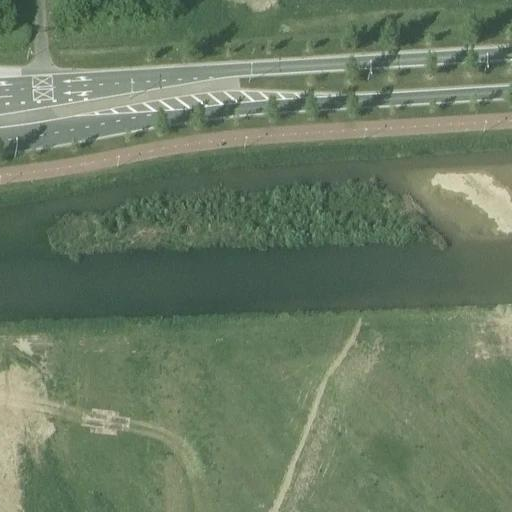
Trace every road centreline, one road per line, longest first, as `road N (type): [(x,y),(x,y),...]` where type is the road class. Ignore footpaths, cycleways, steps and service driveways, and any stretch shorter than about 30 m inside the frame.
road 1 (tertiary): [(0,143),(229,109),(511,93)]
road 2 (tertiary): [(511,53),(211,72),(0,97)]
